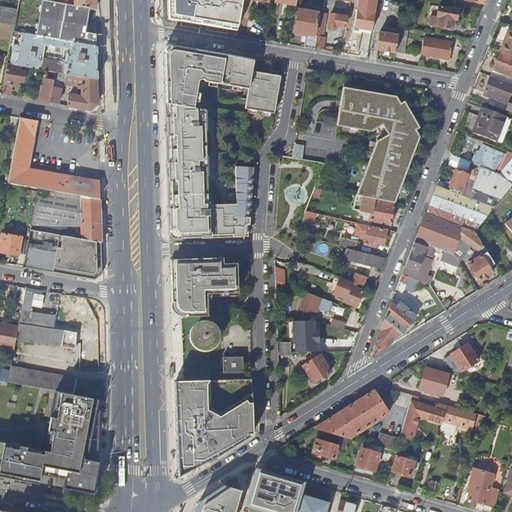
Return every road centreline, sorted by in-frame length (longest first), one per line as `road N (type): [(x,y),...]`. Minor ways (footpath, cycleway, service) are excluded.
road 1 (residential): [(462,84),(345,388)]
road 2 (primary): [(123,221),(134,481),(152,496)]
road 3 (primary): [(152,496),(147,250)]
road 4 (primary): [(147,250),(141,28)]
road 5 (primary): [(121,294),(119,511)]
road 6 (residential): [(248,451),(450,511)]
road 7 (residential): [(257,247),(267,155),(283,124),(296,54)]
road 8 (residential): [(257,247),(264,440)]
road 9 (residential): [(296,54),(462,84)]
road 10 (residential): [(141,28),(296,54)]
road 11 (secondary): [(345,388),(476,306)]
road 12 (primary): [(122,0),(123,127)]
road 13 (residential): [(0,104),(123,127)]
road 14 (residential): [(121,294),(0,272)]
